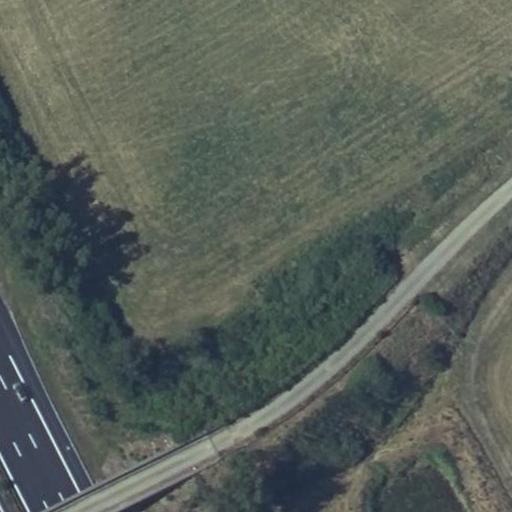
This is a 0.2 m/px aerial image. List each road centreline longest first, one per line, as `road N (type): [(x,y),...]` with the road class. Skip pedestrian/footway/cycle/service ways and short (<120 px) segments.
road 1 (track): [(210,441),(319,377),(511,185)]
road 2 (unclassified): [(71,511),(210,441)]
road 3 (motorway): [(58,511),(0,397)]
